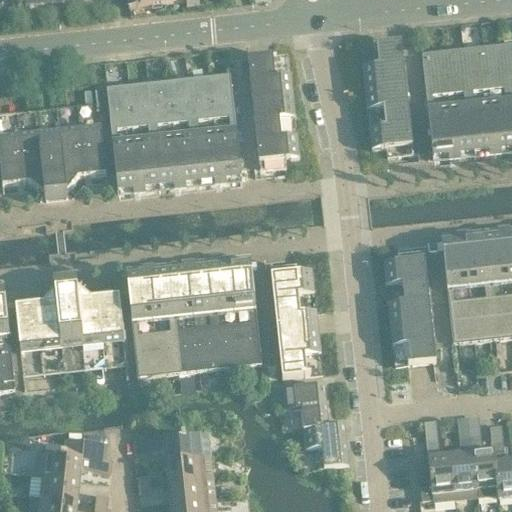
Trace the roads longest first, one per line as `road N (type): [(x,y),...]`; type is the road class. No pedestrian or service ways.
road 1 (residential): [(369,421),(317,22)]
road 2 (residential): [(0,56),(317,22)]
road 3 (tertiary): [(317,22),(511,0)]
road 4 (residential): [(369,421),(511,405)]
